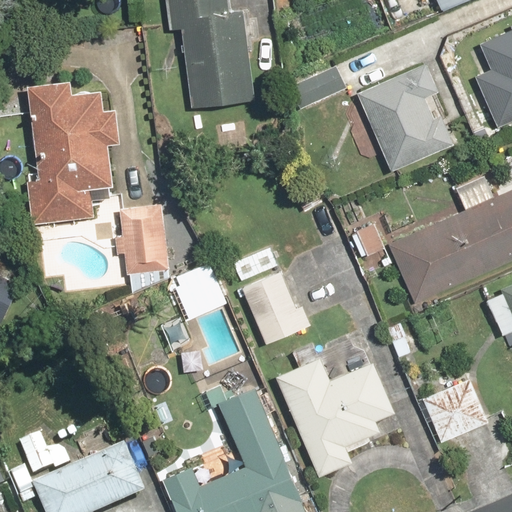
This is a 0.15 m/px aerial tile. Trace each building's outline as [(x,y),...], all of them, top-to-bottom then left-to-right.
[(181,26),(190,108),(254,101),(243,10),(228,12),(226,0),(164,0),(167,27),(181,26)] [(472,0),(432,0),(439,14),(472,0)] [(511,29),(469,49),(480,72),(472,76),(496,127),(511,119),(511,29)] [(427,60),(355,91),(390,171),(461,140),(427,60)] [(346,87),(335,65),(288,87),(299,109),(346,87)] [(36,179),(27,181),(32,224),(95,218),(92,188),(111,186),(107,143),(118,142),(115,107),(101,108),(99,90),(69,93),(68,79),(25,84),(36,179)] [(464,209),(386,242),(414,305),(511,263),(511,187),(498,194),(490,172),(455,186),(464,209)] [(116,207),(119,233),(112,234),(114,253),(124,252),(126,273),(130,272),(131,291),(170,277),(170,268),(163,202),(116,207)] [(211,261),(177,274),(183,290),(201,309),(226,298),(211,261)] [(294,306),(282,272),(243,285),(264,345),(310,329),(301,304),(294,306)] [(511,283),(502,288),(504,292),(487,299),(501,334),(511,329),(511,283)] [(15,305),(0,297),(0,324),(5,326),(15,305)] [(409,318),(385,328),(400,364),(425,354),(409,318)] [(301,364),(277,374),(319,475),(410,438),(367,334),(318,355),(314,345),(296,352),(301,364)] [(421,396),(441,443),(489,423),(469,375),(421,396)] [(190,466),(163,477),(177,511),(308,511),(254,386),(218,401),(245,464),(198,484),(190,466)] [(39,430),(19,438),(33,472),(54,464),(39,430)] [(30,465),(11,473),(24,504),(40,497),(46,511),(94,511),(144,492),(124,444),(36,480),(30,465)]
